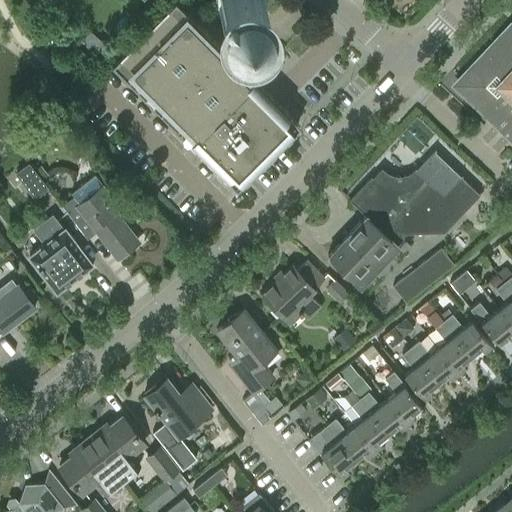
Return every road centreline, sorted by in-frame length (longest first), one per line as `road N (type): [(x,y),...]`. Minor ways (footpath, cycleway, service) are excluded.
road 1 (residential): [(322,511),(160,306)]
road 2 (residential): [(240,233),(398,75)]
road 3 (unclassified): [(240,233),(99,85)]
road 4 (residential): [(0,432),(160,306)]
road 5 (unknown): [(328,145),(186,2)]
road 6 (residential): [(511,185),(398,75)]
